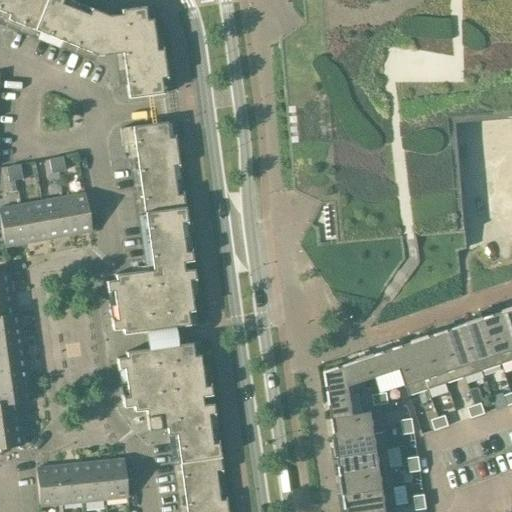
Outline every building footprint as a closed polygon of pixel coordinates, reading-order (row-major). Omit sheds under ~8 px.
[(169,92),(161,32),(156,33),(152,5),(121,9),(122,13),(110,15),(72,0),(0,0),(0,11),(9,15),(7,20),(96,55),(122,52),(128,98),(169,92)] [(511,0),(293,0),(294,8),(304,24),(280,40),(293,192),(296,193),(298,190),(321,202),(300,246),(332,292),(375,302),(381,294),(390,300),(388,303),(391,306),(461,275),(458,249),(467,248),(456,124),(511,119),(511,0)] [(136,156),(139,177),(152,267),(114,273),(115,279),(105,280),(112,329),(122,328),(122,333),(194,323),(190,295),(197,294),(172,120),(120,127),(123,145),(127,144),(129,157),(136,156)] [(62,157),(55,158),(57,172),(64,171),(62,157)] [(51,173),(57,172),(55,158),(48,159),(51,173)] [(20,165),(13,166),(15,180),(22,179),(20,165)] [(8,181),(15,180),(13,166),(6,167),(8,181)] [(91,231),(83,192),(61,196),(69,235),(91,231)] [(69,235),(61,196),(40,201),(48,239),(69,235)] [(48,239),(40,201),(19,205),(27,244),(48,239)] [(0,208),(0,223),(5,248),(27,244),(19,205),(0,208)] [(7,272),(0,272),(0,295),(10,294),(7,272)] [(0,317),(13,315),(13,314),(10,294),(0,295),(0,317)] [(511,308),(503,312),(511,338),(511,308)] [(511,338),(503,312),(485,318),(501,365),(511,361),(511,338)] [(0,339),(22,336),(19,314),(19,313),(18,313),(13,314),(13,315),(0,317),(0,339)] [(485,318),(467,324),(483,371),(501,365),(485,318)] [(454,328),(448,330),(464,377),(483,371),(467,324),(467,323),(454,328)] [(448,330),(430,336),(446,383),(464,377),(448,330)] [(22,336),(0,339),(0,360),(25,357),(22,336)] [(430,336),(412,342),(428,389),(446,383),(430,336)] [(227,511),(211,393),(208,369),(201,370),(197,341),(125,351),(126,356),(116,357),(123,406),(132,405),(133,410),(144,408),(147,431),(166,428),(167,435),(175,434),(186,511),(227,511)] [(412,342),(394,348),(410,396),(428,389),(412,342)] [(358,360),(345,364),(349,387),(350,386),(400,369),(409,396),(410,396),(394,348),(358,360)] [(25,357),(0,360),(0,382),(29,379),(25,357)] [(345,365),(326,371),(329,391),(328,391),(330,404),(331,404),(333,418),(355,415),(354,414),(350,386),(349,387),(345,364),(345,365)] [(29,379),(0,382),(0,404),(17,402),(17,404),(32,402),(29,379)] [(389,404),(387,393),(379,394),(381,405),(389,404)] [(379,394),(372,395),(374,406),(381,405),(379,394)] [(0,404),(0,426),(20,424),(17,404),(17,402),(0,404)] [(485,414),(481,403),(474,406),(478,416),(485,414)] [(474,406),(468,408),(471,418),(478,416),(474,406)] [(355,415),(333,418),(336,437),(385,430),(382,410),(354,414),(355,415)] [(449,426),(445,415),(438,418),(441,428),(449,426)] [(438,418),(431,420),(435,431),(441,428),(438,418)] [(412,419),(401,420),(402,427),(413,426),(412,419)] [(20,424),(0,426),(0,449),(0,450),(23,446),(20,424)] [(414,433),(413,426),(402,427),(403,435),(414,433)] [(385,430),(336,437),(339,456),(388,449),(385,430)] [(388,449),(339,456),(341,475),(391,468),(388,449)] [(420,463),(418,457),(408,458),(409,465),(420,463)] [(124,460),(101,462),(105,501),(128,499),(124,460)] [(105,501),(101,462),(80,464),(83,503),(105,501)] [(410,473),(421,471),(420,463),(409,465),(410,473)] [(80,464),(58,466),(62,505),(83,503),(80,464)] [(35,469),(39,508),(62,505),(58,466),(35,469)] [(391,468),(341,475),(344,494),(394,487),(391,468)] [(346,508),(346,511),(356,511),(396,506),(394,487),(344,494),(344,495),(346,508)] [(425,501),(424,495),(413,496),(414,503),(425,501)] [(416,511),(426,509),(425,501),(414,503),(416,511)]
